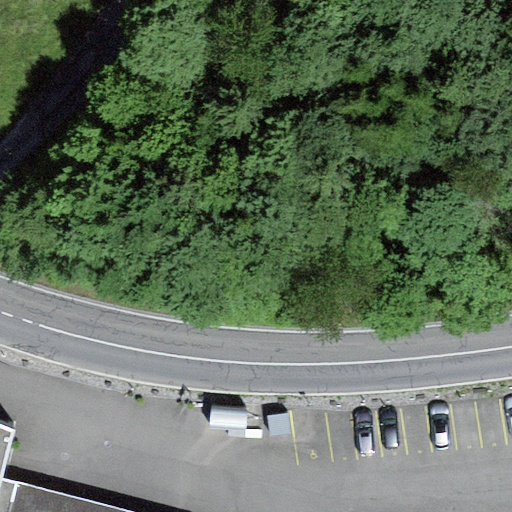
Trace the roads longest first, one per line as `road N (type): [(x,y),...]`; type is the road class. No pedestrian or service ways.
road 1 (primary): [(511,347),(294,364),(206,359),(0,312)]
road 2 (track): [(126,0),(65,104),(0,167)]
